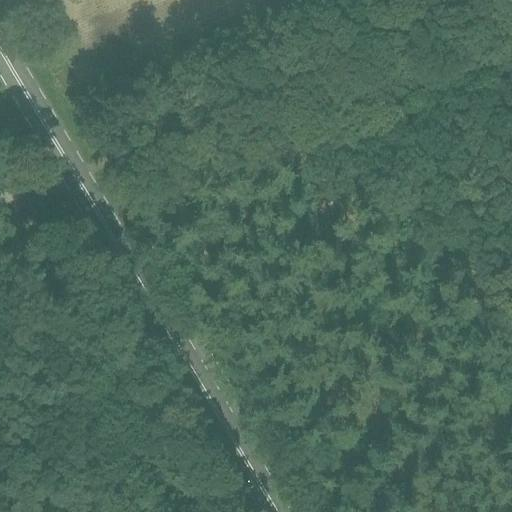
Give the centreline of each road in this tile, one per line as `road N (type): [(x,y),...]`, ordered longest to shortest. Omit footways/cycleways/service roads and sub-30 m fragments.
road 1 (primary): [(274,511),(0,51)]
road 2 (unclassified): [(187,511),(0,188)]
